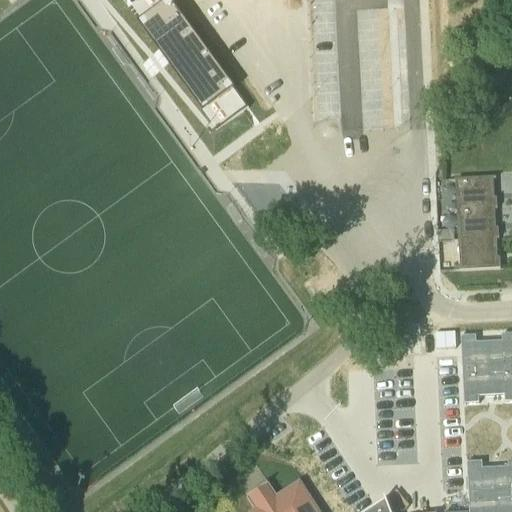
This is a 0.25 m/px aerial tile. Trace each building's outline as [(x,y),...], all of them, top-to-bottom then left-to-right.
[(127,0),(132,7),(128,10),(139,25),(160,53),(169,66),(204,114),(212,124),(217,132),(217,133),(244,114),(249,110),(235,91),(171,2),(169,0),(127,0)] [(456,212),(497,210),(497,200),(494,200),(493,180),(455,181),(456,212)] [(458,243),(499,241),(498,230),(495,230),(495,211),(497,211),(497,210),(456,212),(458,243)] [(454,231),(438,232),(438,243),(454,242),(454,231)] [(499,241),(458,243),(460,273),(500,271),(499,260),(497,260),(496,241),(499,241)] [(456,334),(436,335),(436,350),(456,349),(456,334)] [(503,343),(477,344),(476,338),(463,338),(463,337),(462,337),(465,407),(466,407),(466,406),(480,405),(479,398),(505,397),(506,404),(511,403),(511,461),(508,462),(509,469),(483,470),(483,463),(469,464),(469,463),(468,463),(469,511),(511,511),(511,335),(502,336),(503,343)] [(271,495),(253,507),(252,507),(254,511),(390,511),(387,501),(385,501),(369,511),(311,511),(309,507),(314,504),(300,483),(276,500),(272,494),(271,495)]
